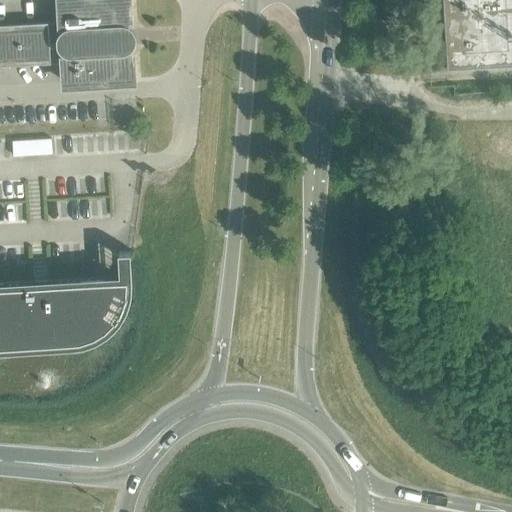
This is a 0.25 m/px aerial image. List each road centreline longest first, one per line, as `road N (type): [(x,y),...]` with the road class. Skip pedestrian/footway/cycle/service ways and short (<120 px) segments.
road 1 (secondary): [(307,412),(303,369),(328,0)]
road 2 (secondary): [(252,0),(232,246),(208,398)]
road 3 (unclassified): [(142,168),(167,166),(186,141),(202,0)]
road 4 (secondary): [(362,503),(319,447),(283,420),(250,412),(203,418)]
road 5 (secondary): [(208,398),(167,415),(116,457),(47,466)]
